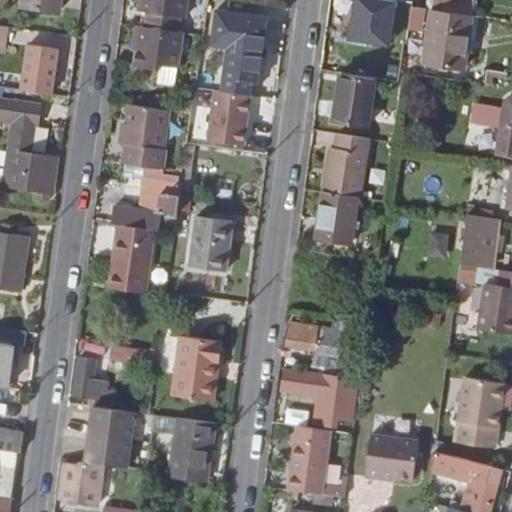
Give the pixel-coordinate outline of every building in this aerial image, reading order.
[(61,0),(24,0),(23,6),(60,11),(61,0)] [(145,31),(138,30),(133,69),(160,73),(161,69),(178,70),(182,36),(175,35),(177,20),(184,20),(185,0),(141,0),(140,15),(147,16),(145,31)] [(256,14),(257,4),(222,0),(206,0),(201,39),(197,74),(212,76),(220,14),(232,16),(224,78),(258,83),(268,17),(256,14)] [(435,0),(434,11),(472,16),(474,0),(473,0),(435,0)] [(472,16),(434,11),(427,66),(465,71),(472,16)] [(376,79),(401,83),(409,22),(394,20),(391,38),(386,38),(383,59),(346,54),(343,75),(376,79)] [(20,90),(50,94),(57,43),(46,43),(44,58),(25,56),(20,90)] [(178,70),(161,69),(160,73),(158,86),(176,89),(178,70)] [(376,79),(343,75),(336,120),(369,125),(376,79)] [(39,108),(0,102),(0,124),(11,126),(3,188),(38,192),(37,199),(49,201),(50,194),(53,194),(56,160),(30,157),(33,128),(36,128),(39,108)] [(124,166),(150,170),(165,172),(167,154),(164,152),(169,114),(129,108),(123,148),(126,149),(124,166)] [(373,108),(371,122),(392,124),(394,111),(373,108)] [(238,154),(269,158),(272,136),(269,135),(272,120),(243,115),(238,154)] [(187,148),(196,149),(199,129),(189,128),(187,148)] [(331,150),(326,193),(360,198),(364,199),(372,139),(338,135),(336,151),(331,150)] [(180,197),(189,198),(196,149),(187,148),(183,174),(180,197)] [(115,208),(112,226),(119,227),(149,231),(175,235),(178,214),(180,197),(183,174),(165,172),(150,170),(147,191),(162,193),(159,214),(115,208)] [(360,198),(326,193),(320,238),(353,243),(360,198)] [(180,197),(178,214),(188,215),(189,198),(180,197)] [(468,208),(467,216),(493,220),(494,212),(468,208)] [(493,220),(467,216),(460,265),(477,267),(491,269),(494,253),(501,254),(504,237),(496,236),(499,220),(493,220)] [(199,220),(191,271),(227,276),(234,224),(199,220)] [(0,289),(23,292),(31,239),(15,236),(17,228),(0,226),(0,289)] [(149,231),(119,227),(110,291),(141,295),(149,231)] [(446,259),(449,235),(431,232),(428,256),(446,259)] [(460,265),(458,283),(474,285),(477,267),(460,265)] [(511,272),(500,271),(498,286),(485,283),(478,330),(511,334),(511,272)] [(167,299),(164,315),(179,317),(182,297),(168,294),(167,299)] [(242,321),(243,305),(222,302),(220,312),(227,313),(226,319),(242,321)] [(239,341),(242,321),(226,319),(227,313),(220,312),(213,312),(211,319),(196,317),(193,336),(222,339),(221,347),(229,348),(230,340),(239,341)] [(331,330),(290,323),(287,347),(329,352),(331,330)] [(26,334),(0,330),(0,388),(7,390),(12,347),(24,349),(26,334)] [(213,403),(215,385),(211,384),(213,364),(218,365),(221,344),(182,338),(174,398),(213,403)] [(112,363),(157,369),(160,353),(114,347),(112,363)] [(80,359),(75,398),(115,404),(115,398),(106,397),(108,382),(91,380),(94,361),(80,359)] [(329,362),(326,377),(341,379),(360,382),(362,366),(329,362)] [(338,398),(357,402),(360,382),(341,379),(341,383),(301,378),(301,379),(285,376),(282,391),(320,396),(316,424),(335,427),(338,398)] [(505,383),(465,378),(458,423),(498,428),(505,383)] [(94,408),(87,464),(105,466),(129,469),(137,414),(94,408)] [(208,485),(217,425),(156,417),(155,432),(175,435),(170,478),(208,485)] [(0,511),(8,511),(12,489),(0,486),(0,451),(17,454),(20,455),(23,434),(0,430),(0,511)] [(424,443),(378,436),(372,479),(401,484),(402,479),(419,482),(424,443)] [(299,439),(291,493),(324,497),(332,444),(299,439)] [(0,470),(14,473),(17,454),(0,451),(0,470)] [(486,466),(435,454),(432,473),(469,482),(467,494),(469,499),(474,500),(470,511),(491,511),(500,483),(503,470),(486,466)] [(87,464),(82,463),(82,466),(66,465),(61,503),(99,508),(105,466),(87,464)] [(510,486),(511,478),(511,472),(503,470),(500,483),(510,486)]
